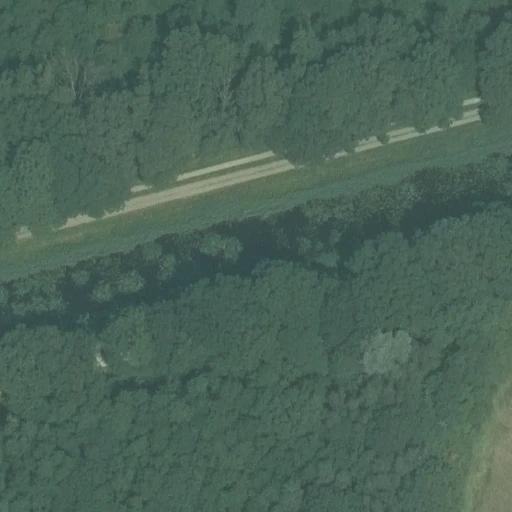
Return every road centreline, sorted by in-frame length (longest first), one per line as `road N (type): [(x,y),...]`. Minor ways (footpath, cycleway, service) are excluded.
road 1 (track): [(511,106),(0,238)]
road 2 (track): [(0,384),(511,254)]
